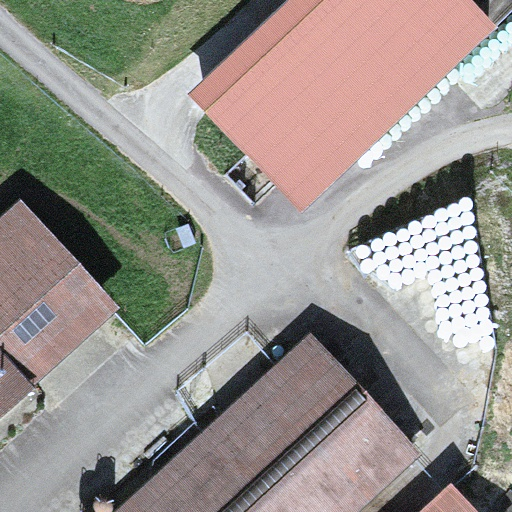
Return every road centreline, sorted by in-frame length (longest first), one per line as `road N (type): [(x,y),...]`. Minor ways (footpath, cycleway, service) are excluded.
road 1 (unclassified): [(0,12),(283,266)]
road 2 (unclassified): [(283,266),(5,511)]
road 3 (unclassified): [(283,266),(441,146),(511,121)]
